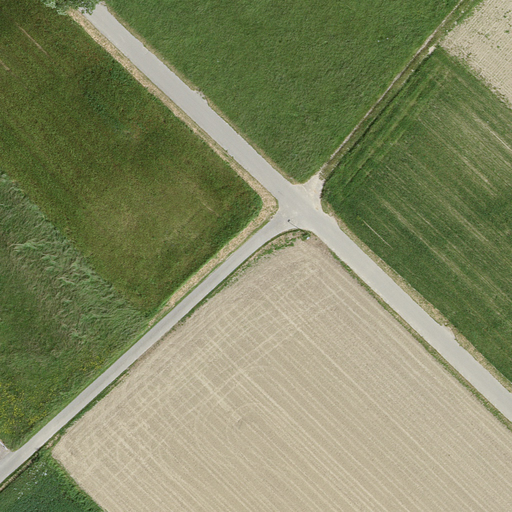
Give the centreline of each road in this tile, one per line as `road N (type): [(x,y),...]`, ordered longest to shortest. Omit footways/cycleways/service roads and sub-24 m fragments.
road 1 (residential): [(303,204),(0,473)]
road 2 (unclassified): [(303,204),(85,0)]
road 3 (unclassified): [(511,402),(303,204)]
